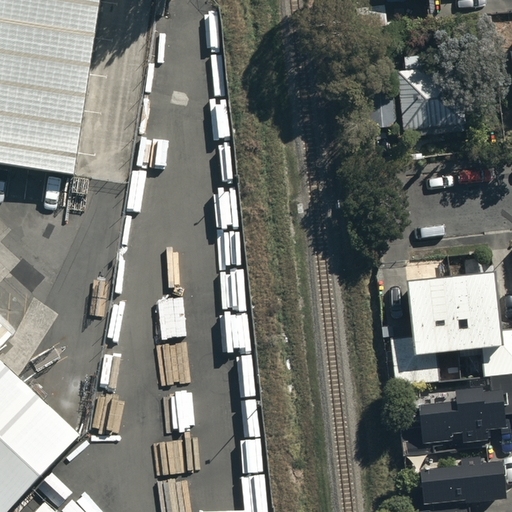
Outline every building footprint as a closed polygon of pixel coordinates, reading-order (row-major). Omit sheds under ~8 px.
[(0,0),(0,168),(82,179),(105,0),(0,0)] [(458,65),(396,71),(402,133),(464,127),(458,65)] [(500,268),(410,274),(413,335),(392,336),(394,382),(440,379),(438,348),(483,345),(485,375),(489,375),(490,384),(457,386),(458,400),(422,402),(423,420),(403,422),(404,451),(435,449),(435,440),(454,439),(454,430),(462,430),(463,438),(490,436),(490,424),(507,423),(506,411),(511,410),(511,327),(503,328),(500,268)] [(0,511),(17,511),(80,442),(0,364),(0,354),(11,341),(0,330),(0,511)] [(506,495),(502,458),(423,465),(425,487),(408,488),(410,509),(430,507),(429,511),(467,508),(467,498),(506,495)]
